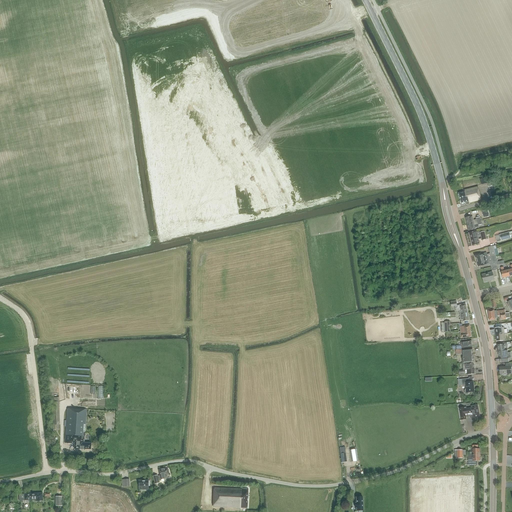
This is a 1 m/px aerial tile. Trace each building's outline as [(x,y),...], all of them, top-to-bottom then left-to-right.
[(482,200),(478,186),(464,190),(465,192),(459,193),(461,203),(466,202),(466,205),(470,204),(470,203),(482,200)] [(479,217),(475,218),(476,219),(473,220),(472,216),(471,217),(471,216),(465,218),(467,224),(480,221),(479,217)] [(476,229),(475,228),(479,227),(478,226),(481,225),(480,221),(467,224),(469,231),(474,229),(476,229)] [(475,231),(469,233),(473,245),(478,244),(479,243),(478,240),(481,239),(482,240),(486,239),(484,231),(480,232),(479,231),(476,232),(476,231),(475,231)] [(510,239),(508,233),(500,235),(501,241),(510,239)] [(489,250),(490,254),(487,254),(487,253),(486,253),(480,254),(475,255),(476,259),(477,259),(477,261),(496,256),(494,249),(489,250)] [(496,256),(477,261),(479,267),(489,264),(491,267),(496,266),(504,264),(504,261),(498,263),(496,256)] [(497,270),(496,266),(491,267),(492,272),(482,275),(484,283),(494,280),(494,277),(497,277),(496,270),(497,270)] [(501,267),(502,272),(501,272),(503,278),(509,276),(508,270),(504,271),(503,267),(501,267)] [(455,306),(456,311),(459,311),(467,309),(466,304),(460,305),(457,306),(457,302),(451,303),(451,307),(455,306)] [(459,311),(461,320),(463,320),(463,321),(469,320),(467,309),(459,311)] [(510,318),(510,313),(505,313),(505,309),(504,309),(504,310),(497,311),(498,316),(500,316),(500,319),(510,318)] [(497,318),(497,312),(497,311),(494,311),(494,310),(488,311),(489,320),(495,320),(495,318),(497,318)] [(461,338),(471,337),(470,331),(470,325),(460,327),(461,333),(460,334),(461,338)] [(461,346),(456,346),(456,350),(462,349),(462,348),(472,347),(472,340),(460,342),(461,346)] [(473,349),(462,350),(456,350),(456,355),(462,354),(463,364),(474,363),(473,349)] [(508,353),(507,350),(498,351),(499,356),(500,356),(501,363),(509,362),(509,360),(510,360),(510,357),(511,357),(511,352),(508,353)] [(506,374),(511,373),(511,367),(511,362),(505,363),(506,367),(500,367),(500,374),(506,374)] [(466,385),(467,389),(465,390),(464,390),(465,394),(466,395),(468,394),(469,393),(474,392),(473,382),(469,382),(469,379),(458,380),(459,386),(466,385)] [(466,407),(459,408),(461,420),(466,419),(466,417),(470,416),(471,417),(471,418),(472,419),(474,418),(480,417),(478,408),(478,405),(471,406),(472,408),(467,409),(466,407)] [(84,443),(85,438),(86,410),(67,409),(65,443),(74,443),(74,449),(80,449),(80,450),(84,450),(84,449),(91,449),(91,443),(84,443)] [(478,449),(478,445),(473,445),(473,452),(470,452),(470,455),(480,455),(480,449),(478,449)] [(358,461),(356,449),(349,450),(351,462),(358,461)] [(470,455),(468,455),(469,466),(477,465),(477,461),(480,461),(480,455),(470,455)] [(169,475),(167,468),(159,470),(160,476),(158,477),(159,481),(160,480),(161,480),(166,478),(166,475),(169,475)] [(139,481),(139,486),(139,490),(148,489),(148,488),(149,487),(149,486),(150,486),(150,481),(139,481)] [(247,508),(248,489),(238,489),(214,488),(213,507),(237,508),(247,508)] [(43,501),(42,493),(18,494),(18,501),(35,500),(35,501),(36,501),(36,502),(43,501)] [(363,511),(362,497),(356,497),(357,503),(355,503),(355,508),(356,510),(357,510),(357,511),(363,511)]
